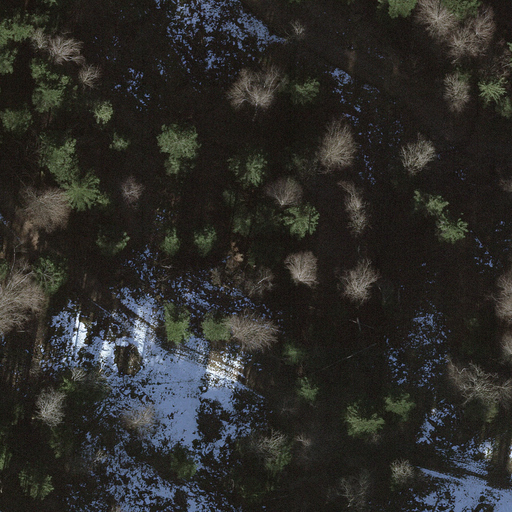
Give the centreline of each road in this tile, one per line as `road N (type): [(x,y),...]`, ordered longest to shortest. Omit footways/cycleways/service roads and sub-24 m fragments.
road 1 (track): [(0,218),(173,349),(254,382),(329,445),(511,486)]
road 2 (track): [(511,149),(478,148),(258,13),(251,0)]
